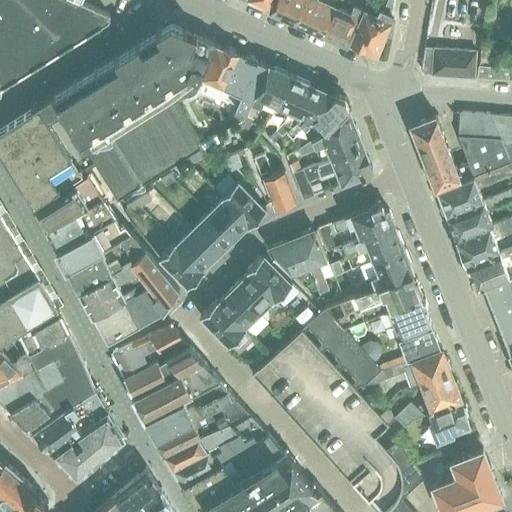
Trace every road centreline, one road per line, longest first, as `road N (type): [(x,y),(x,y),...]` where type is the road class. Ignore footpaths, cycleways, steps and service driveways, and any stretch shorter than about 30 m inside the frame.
road 1 (residential): [(407,175),(263,231),(181,310),(361,511)]
road 2 (residential): [(407,175),(511,446)]
road 3 (residential): [(376,89),(172,0)]
road 4 (residential): [(60,511),(73,499),(0,426)]
